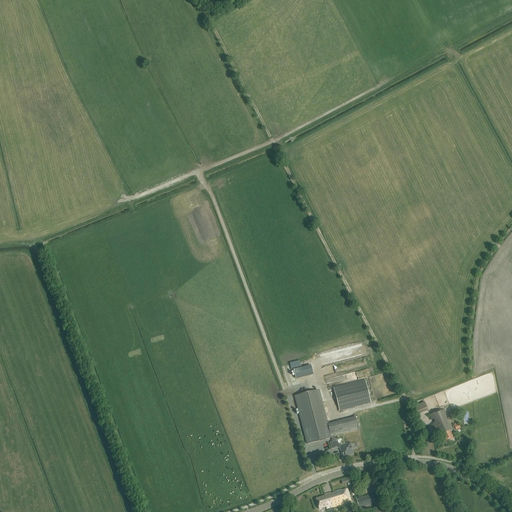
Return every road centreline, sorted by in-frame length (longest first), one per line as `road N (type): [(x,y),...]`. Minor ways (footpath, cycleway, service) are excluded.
road 1 (track): [(413,456),(407,403),(199,0)]
road 2 (track): [(454,47),(137,201)]
road 3 (tertiary): [(250,511),(335,474),(413,462),(469,476),(511,511)]
road 4 (track): [(198,171),(287,397)]
